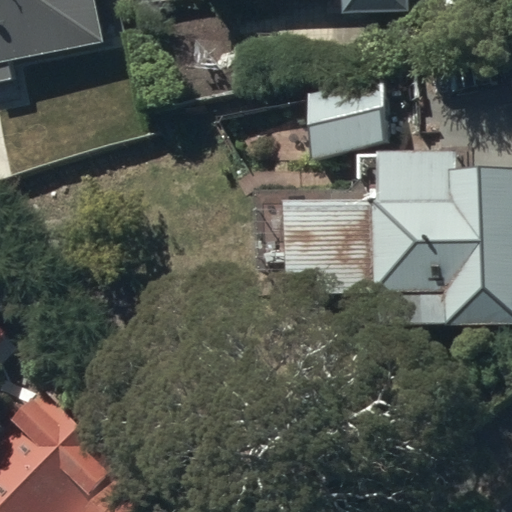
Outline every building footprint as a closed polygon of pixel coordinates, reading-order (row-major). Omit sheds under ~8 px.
[(0,0),(0,81),(21,78),(18,59),(116,43),(108,0),(0,0)] [(350,0),(351,13),(415,11),(414,0),(350,0)] [(315,88),(324,155),(398,145),(389,79),(315,88)] [(267,272),(337,271),(337,291),(392,291),(392,323),(511,321),(511,167),(467,168),(466,152),(366,154),(366,170),(354,170),(354,176),(307,190),(266,190),(267,272)] [(116,273),(81,296),(126,363),(160,339),(116,273)] [(0,511),(186,511),(109,440),(116,432),(91,409),(79,422),(50,394),(28,418),(22,418),(0,435),(0,511)]
